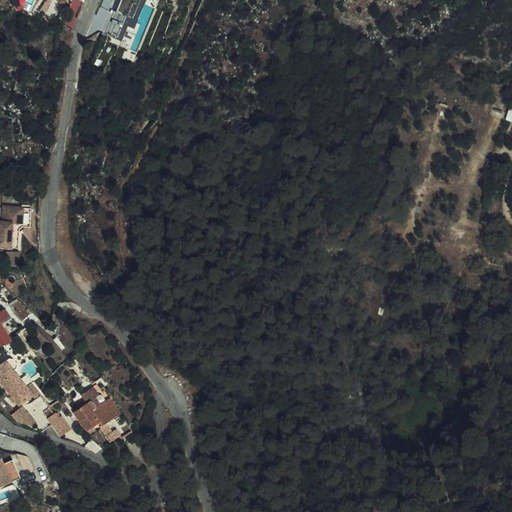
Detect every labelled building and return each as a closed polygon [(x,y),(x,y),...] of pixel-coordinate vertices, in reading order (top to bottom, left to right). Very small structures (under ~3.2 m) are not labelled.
[(2,224),(0,244),(0,250),(14,252),(17,226),(26,227),(26,230),(35,231),(37,214),(10,211),(8,225),(2,224)] [(0,349),(10,342),(0,329),(0,326),(8,320),(3,313),(0,315),(0,349)] [(0,366),(0,383),(17,407),(36,393),(30,385),(27,388),(14,372),(20,367),(13,358),(8,360),(0,366)] [(101,422),(104,426),(110,421),(120,413),(108,398),(105,401),(94,387),(84,395),(86,398),(89,402),(79,410),(75,413),(89,431),(101,422)] [(113,394),(108,398),(120,413),(125,409),(113,394)] [(40,416),(48,410),(39,398),(31,404),(40,416)] [(89,402),(86,398),(76,406),(79,410),(89,402)] [(9,417),(17,427),(26,426),(32,422),(22,408),(9,417)] [(57,417),(50,423),(63,439),(74,430),(64,417),(60,420),(57,417)] [(119,431),(110,421),(104,426),(116,439),(125,432),(122,429),(119,431)] [(0,483),(8,480),(1,463),(0,463),(0,483)]
